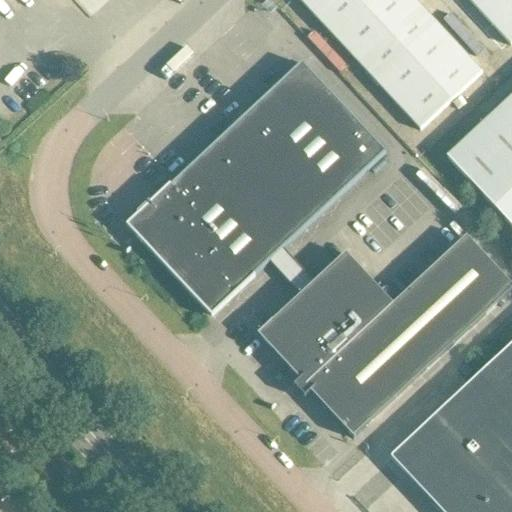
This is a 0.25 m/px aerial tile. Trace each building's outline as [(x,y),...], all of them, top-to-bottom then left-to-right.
[(297,0),(421,132),(482,74),(412,0),(297,0)] [(511,0),(467,0),(511,47),(511,46),(511,0)] [(314,285),(282,251),(385,155),(302,67),(172,189),(170,187),(126,228),(212,319),(256,278),(255,278),(270,264),(301,298),(314,285)] [(511,99),(447,160),(481,196),(511,229),(511,99)] [(511,287),(467,240),(393,307),(300,394),(305,400),(311,395),(353,440),(511,293),(511,287)] [(300,394),(393,307),(346,256),(314,285),(301,298),(258,337),(300,383),(294,388),(300,394)] [(511,511),(511,346),(391,460),(439,511),(511,511)]
